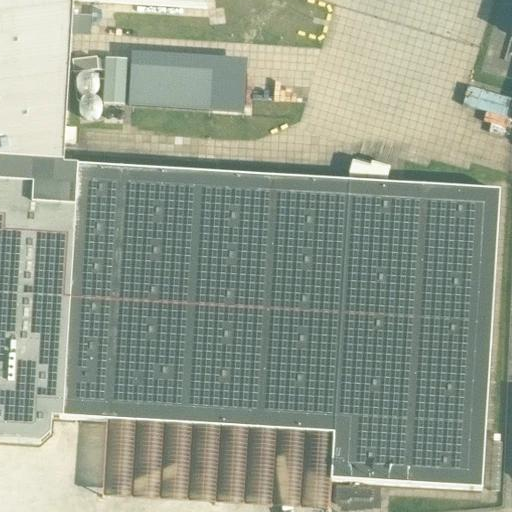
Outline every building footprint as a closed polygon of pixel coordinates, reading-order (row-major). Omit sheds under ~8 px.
[(207,11),(205,0),(0,0),(0,160),(63,165),(73,3),(207,11)] [(97,60),(73,62),(74,75),(98,72),(97,62),(97,60)] [(106,62),(97,62),(98,72),(105,72),(104,106),(124,107),(126,62),(106,61),(106,62)] [(142,68),(140,109),(220,113),(221,99),(240,100),(241,80),(223,79),(224,72),(142,68)] [(0,160),(0,441),(49,445),(51,418),(60,419),(75,166),(63,165),(0,160)] [(481,491),(484,431),(489,357),(499,192),(75,166),(60,419),(332,436),(329,482),(349,483),(348,487),(336,486),(332,489),(332,501),(335,505),(347,505),(350,502),(369,503),(372,501),(373,491),(370,488),(362,487),(362,484),(481,491)] [(174,505),(226,507),(227,495),(205,494),(205,491),(180,491),(180,484),(167,484),(167,479),(158,478),(157,496),(174,496),(174,505)] [(145,506),(150,487),(121,479),(116,498),(145,506)]
